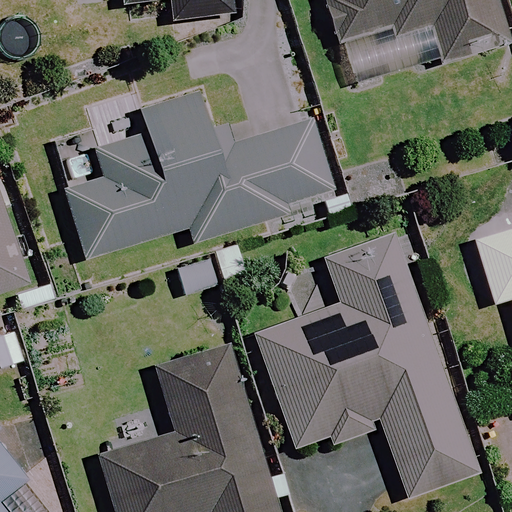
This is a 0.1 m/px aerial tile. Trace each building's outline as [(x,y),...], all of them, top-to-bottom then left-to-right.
[(120,0),(121,10),(170,7),(171,26),(231,23),(229,0),(120,0)] [(330,0),(356,94),(508,52),(493,0),(330,0)] [(280,211),(320,200),(327,222),(352,215),(345,192),(335,196),(314,124),(232,148),(217,96),(93,133),(108,183),(67,195),(87,262),(189,232),(194,247),(283,221),(280,211)] [(403,196),(394,165),(364,174),(374,205),(403,196)] [(0,288),(26,279),(0,203),(0,288)] [(511,232),(475,243),(493,307),(511,301),(511,232)] [(255,336),(296,454),(326,444),(331,455),(384,436),(409,504),(479,479),(394,240),(325,264),(340,306),(255,336)] [(275,511),(226,352),(158,373),(178,436),(101,460),(116,511),(275,511)] [(0,511),(9,511),(4,504),(33,484),(0,436),(0,511)]
